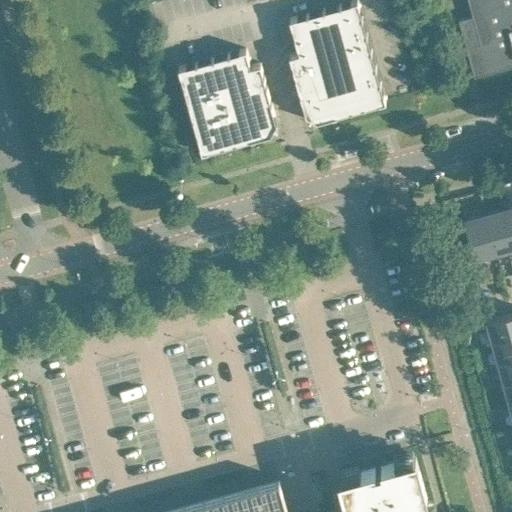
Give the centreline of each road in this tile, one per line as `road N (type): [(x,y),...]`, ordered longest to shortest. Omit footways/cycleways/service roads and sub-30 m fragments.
road 1 (residential): [(511,134),(37,264)]
road 2 (residential): [(37,264),(0,124)]
